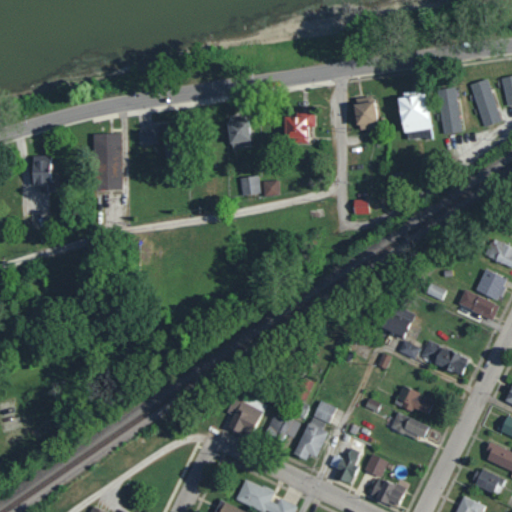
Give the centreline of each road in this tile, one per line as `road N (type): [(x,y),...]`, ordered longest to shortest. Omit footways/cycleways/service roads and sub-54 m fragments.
road 1 (residential): [(511,47),(291,73),(0,132)]
road 2 (residential): [(0,251),(327,184),(336,175),(339,73)]
road 3 (residential): [(424,511),(511,324)]
road 4 (residential): [(369,511),(215,441)]
